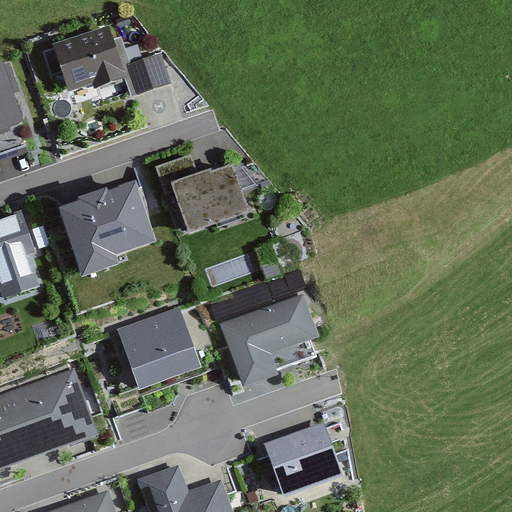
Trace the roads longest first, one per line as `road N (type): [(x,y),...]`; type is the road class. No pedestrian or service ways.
road 1 (residential): [(0,504),(337,384)]
road 2 (residential): [(0,194),(214,119)]
